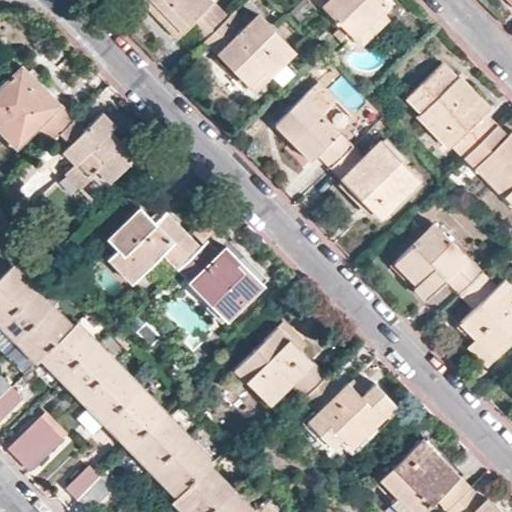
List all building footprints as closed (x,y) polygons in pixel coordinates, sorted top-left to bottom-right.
[(193,23),(207,38),(227,17),(228,16),(212,0),(142,0),(156,14),(179,37),(193,23)] [(324,0),(325,1),(323,4),(353,36),(387,4),(383,0),(324,0)] [(207,38),(206,38),(220,53),(235,67),(254,88),(293,50),(258,14),(240,31),(227,17),(207,38)] [(451,144),(463,155),(496,123),(485,111),(490,106),(468,83),(459,74),(456,76),(441,61),(406,96),(420,110),(418,114),(448,146),(451,144)] [(53,138),(75,117),(49,91),(23,64),(0,85),(0,126),(17,144),(37,125),(51,140),(53,138)] [(318,81),(313,86),(331,102),(336,98),(318,81)] [(330,166),(353,144),(322,111),(331,102),(313,86),(275,123),(295,143),(311,159),(317,153),(330,166)] [(85,128),(75,117),(53,138),(75,161),(66,170),(81,186),(100,168),(110,180),(140,150),(126,135),(122,138),(117,134),(111,128),(115,124),(102,111),(85,128)] [(496,123),(463,155),(497,190),(511,204),(511,129),(507,134),(496,123)] [(365,156),(353,144),(330,166),(356,192),(380,217),(419,178),(381,140),(365,156)] [(162,251),(178,266),(199,245),(182,227),(165,210),(155,220),(140,206),(108,236),(116,245),(108,253),(133,279),(162,251)] [(460,294),(482,272),(433,222),(394,261),(416,283),(413,287),(419,293),(425,299),(446,280),(449,282),(460,294)] [(199,245),(178,266),(190,278),(189,281),(226,317),(262,282),(245,264),(226,245),(219,252),(206,238),(199,245)] [(37,287),(13,262),(0,274),(0,322),(1,323),(37,287)] [(495,286),(482,272),(460,294),(473,308),(461,321),(469,329),(475,336),(494,357),(511,338),(511,288),(503,279),(495,286)] [(19,341),(55,306),(37,287),(1,323),(12,335),(19,341)] [(73,324),(55,306),(19,341),(24,347),(37,360),(41,355),(73,324)] [(282,319),(276,326),(299,349),(306,343),(294,331),(282,319)] [(96,341),(77,321),(73,324),(41,355),(53,367),(61,376),(96,341)] [(290,382),(304,396),(326,376),(299,349),(276,326),(234,366),(268,402),(290,382)] [(487,363),(494,357),(475,336),(467,344),(487,363)] [(117,361),(96,341),(61,376),(67,382),(81,396),(117,361)] [(141,386),(117,361),(81,396),(97,413),(105,421),(141,386)] [(361,370),(348,383),(362,397),(376,384),(368,376),(361,370)] [(0,395),(12,384),(1,373),(0,373),(0,395)] [(326,376),(304,396),(318,412),(311,420),(334,445),(342,437),(352,447),(396,404),(376,384),(362,397),(348,383),(341,390),(326,376)] [(0,395),(0,418),(22,396),(12,384),(0,395)] [(165,411),(141,386),(105,421),(111,428),(129,446),(165,411)] [(188,435),(165,411),(129,446),(145,463),(152,470),(188,435)] [(8,445),(20,456),(30,447),(52,425),(40,414),(8,445)] [(30,447),(20,456),(31,468),(62,436),(52,425),(30,447)] [(212,460),(188,435),(152,470),(158,476),(176,495),(209,463),(212,460)] [(421,511),(437,498),(447,508),(469,487),(445,462),(419,436),(379,475),(397,493),(414,511),(415,511),(421,511)] [(344,455),(352,447),(342,437),(334,445),(344,455)] [(78,496),(100,474),(89,463),(67,486),(78,496)] [(209,511),(233,488),(209,463),(176,495),(172,500),(183,511),(209,511)] [(111,486),(100,474),(78,496),(89,507),(101,495),(102,494),(111,486)] [(469,487),(447,508),(450,511),(501,511),(486,496),(482,500),(469,487)] [(250,511),(253,509),(233,488),(209,511),(250,511)] [(403,511),(413,511),(414,511),(397,493),(391,499),(403,511)]
